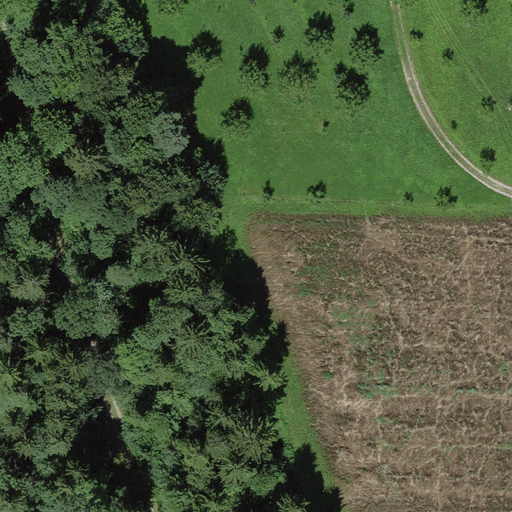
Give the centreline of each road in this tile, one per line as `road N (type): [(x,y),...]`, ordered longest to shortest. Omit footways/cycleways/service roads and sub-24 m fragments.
road 1 (track): [(0,161),(117,424),(146,511)]
road 2 (track): [(401,0),(408,59),(432,122),(468,167),(511,193)]
